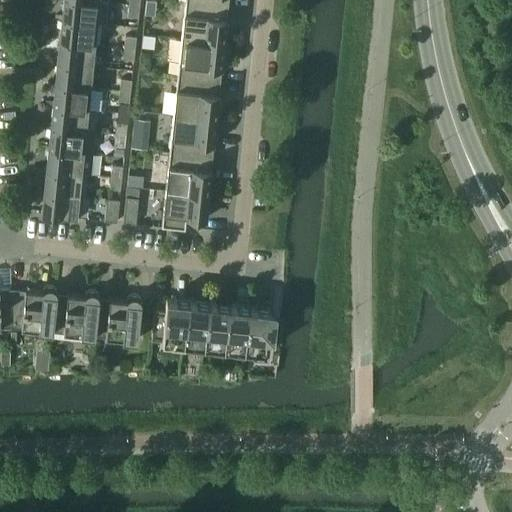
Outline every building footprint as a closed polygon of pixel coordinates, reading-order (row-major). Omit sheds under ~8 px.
[(96,23),(98,1),(87,0),(62,0),(60,19),(96,23)] [(223,43),(227,5),(184,1),(180,38),(223,43)] [(137,17),(138,5),(127,4),(126,16),(137,17)] [(94,44),(96,23),(60,19),(58,40),(94,44)] [(134,48),(135,36),(124,35),(123,47),(134,48)] [(219,81),(223,43),(180,38),(176,76),(219,81)] [(92,66),(94,44),(58,40),(56,62),(92,66)] [(132,60),(134,48),(123,47),(122,59),(132,60)] [(89,87),(92,66),(56,62),(54,83),(89,87)] [(215,119),(219,81),(176,76),(172,114),(215,119)] [(129,92),(130,79),(120,78),(118,90),(129,92)] [(103,89),(89,87),(54,83),(51,105),(87,109),(100,110),(103,89)] [(128,103),(129,92),(118,90),(117,102),(128,103)] [(85,130),(87,109),(51,105),(49,126),(85,130)] [(211,157),(215,119),(172,114),(168,152),(211,157)] [(132,146),(149,147),(151,118),(134,117),(132,146)] [(125,135),(126,123),(115,121),(114,133),(125,135)] [(82,152),(85,130),(49,126),(47,148),(82,152)] [(123,147),(125,135),(114,133),(112,145),(123,147)] [(93,153),(82,152),(47,148),(44,170),(80,173),(91,175),(93,153)] [(207,194),(211,157),(168,152),(164,190),(207,194)] [(120,178),(121,166),(110,164),(109,176),(120,178)] [(78,195),(80,173),(44,170),(42,191),(78,195)] [(119,190),(120,178),(109,176),(108,188),(119,190)] [(204,219),(207,194),(164,190),(160,226),(183,229),(184,217),(204,219)] [(76,217),(78,195),(42,191),(40,213),(76,217)] [(134,223),(137,197),(124,196),(121,222),(134,223)] [(115,222),(118,199),(105,198),(103,220),(115,222)] [(50,331),(55,293),(55,291),(55,290),(54,288),(53,287),(52,286),(51,285),(49,285),(48,285),(46,285),(45,285),(43,286),(42,287),(41,288),(41,290),(41,291),(11,288),(9,326),(50,331)] [(0,326),(9,326),(11,288),(0,288),(0,326)] [(92,335),(97,297),(97,296),(97,294),(96,293),(95,292),(94,291),(93,290),(92,289),(91,289),(89,289),(88,289),(86,290),(85,291),(84,292),(83,293),(83,294),(83,296),(55,293),(50,331),(92,335)] [(92,335),(135,340),(139,300),(139,299),(138,297),(137,296),(136,295),(135,294),(134,294),(133,294),(131,294),(130,294),(128,294),(127,295),(126,296),(126,297),(125,299),(125,300),(97,297),(92,335)] [(181,343),(186,300),(165,298),(163,311),(152,310),(149,339),(169,341),(169,342),(181,343)] [(201,345),(206,302),(186,300),(181,343),(201,345)] [(222,347),(226,304),(206,302),(201,345),(222,347)] [(242,349),(246,306),(226,304),(222,347),(242,349)] [(263,350),(267,309),(246,306),(242,349),(264,352),(264,350),(263,350)]
